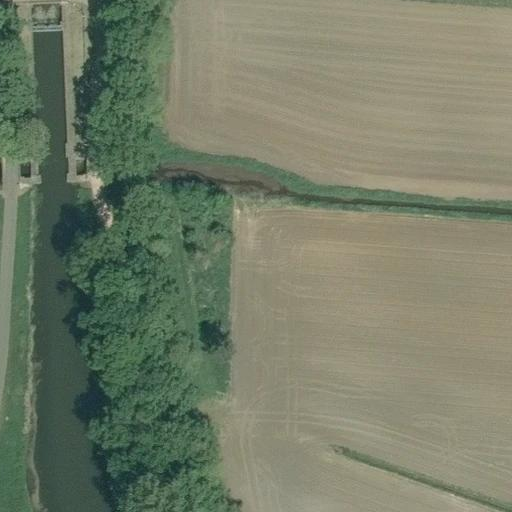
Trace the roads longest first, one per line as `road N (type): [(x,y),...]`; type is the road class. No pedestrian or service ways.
road 1 (unclassified): [(97,0),(155,405)]
road 2 (residential): [(0,394),(11,345),(13,151),(0,117)]
